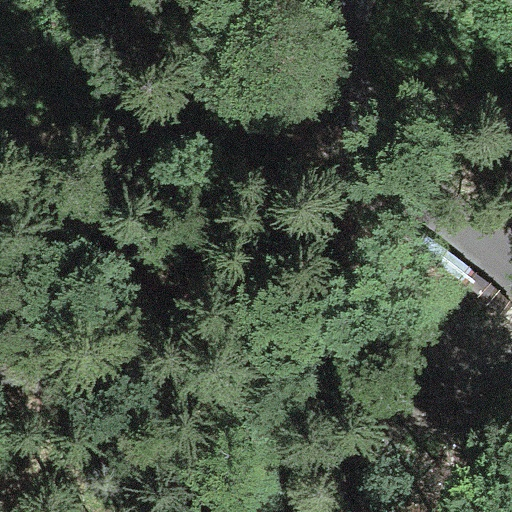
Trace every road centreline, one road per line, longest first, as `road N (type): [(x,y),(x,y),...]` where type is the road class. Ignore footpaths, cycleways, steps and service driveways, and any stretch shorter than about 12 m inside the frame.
road 1 (track): [(357,84),(48,54),(0,71)]
road 2 (unclassified): [(381,0),(357,84),(371,169),(511,293)]
